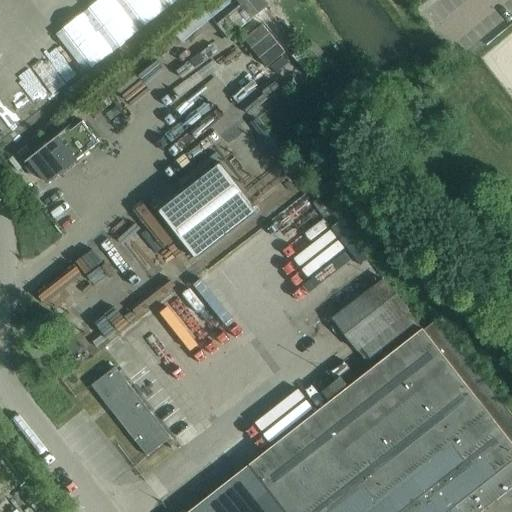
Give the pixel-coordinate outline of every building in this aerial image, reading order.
[(209,0),(202,6),(211,18),(225,7),(220,0),(209,0)] [(253,25),(270,6),(263,0),(256,0),(243,15),(253,25)] [(310,64),(323,54),(315,44),(302,54),(300,51),(292,58),(307,76),(314,70),(310,64)] [(95,55),(55,84),(63,95),(104,66),(95,55)] [(202,108),(229,92),(222,82),(196,97),(202,108)] [(18,127),(30,119),(12,94),(0,102),(18,127)] [(39,115),(44,102),(33,97),(27,111),(39,115)] [(40,149),(25,162),(25,163),(29,160),(47,183),(63,171),(76,160),(98,142),(82,121),(66,134),(63,131),(58,135),(40,149)] [(221,163),(159,211),(196,259),(258,211),(221,163)] [(140,240),(156,226),(148,218),(132,231),(140,240)] [(61,293),(103,255),(96,247),(54,285),(61,293)] [(182,258),(165,274),(176,285),(193,270),(182,258)] [(375,366),(422,329),(383,278),(331,318),(357,351),(361,347),(375,366)] [(115,294),(95,310),(101,317),(121,301),(115,294)] [(104,317),(110,334),(133,326),(127,309),(104,317)] [(375,366),(248,465),(189,511),(448,511),(450,511),(480,511),(511,487),(511,415),(435,317),(422,329),(375,366)] [(147,456),(170,437),(115,367),(91,385),(147,456)] [(271,427),(318,397),(312,389),(266,418),(271,427)] [(0,456),(3,460),(12,451),(0,440),(0,456)]
